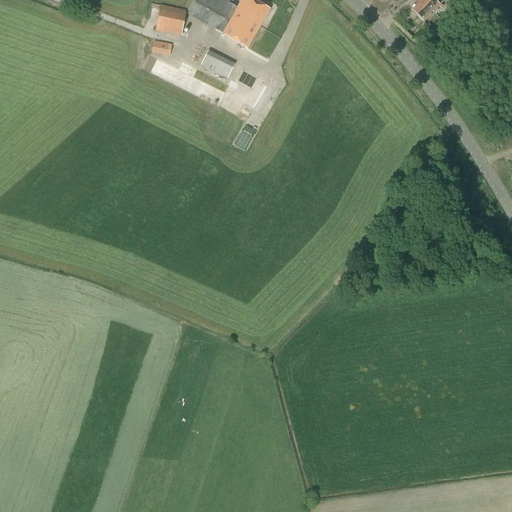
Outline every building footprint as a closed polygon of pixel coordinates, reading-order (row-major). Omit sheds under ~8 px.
[(240,0),(236,9),(228,4),(229,2),(225,0),(195,0),(187,15),(213,30),(247,50),(269,62),(283,37),(262,25),(270,11),(251,0),(240,0)] [(424,21),(440,4),(435,0),(422,0),(413,10),(424,21)] [(472,6),(480,2),(479,0),(453,0),(451,1),(457,14),(472,6)] [(181,37),(185,11),(160,5),(155,31),(181,37)] [(169,57),(171,45),(153,41),(151,53),(169,57)] [(227,80),(235,65),(207,51),(200,66),(227,80)]
